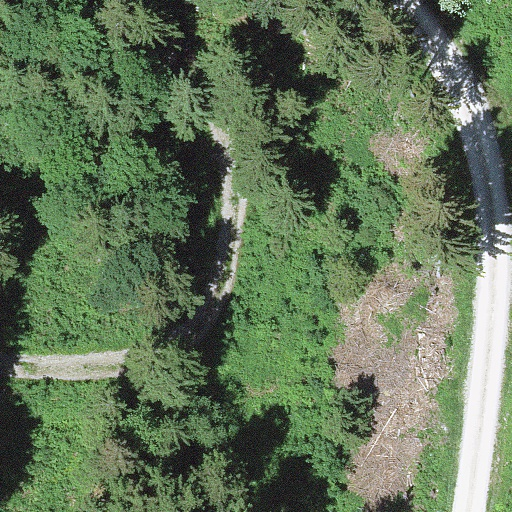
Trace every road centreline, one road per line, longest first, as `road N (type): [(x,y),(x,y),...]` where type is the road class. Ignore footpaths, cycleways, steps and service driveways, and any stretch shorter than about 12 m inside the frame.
road 1 (track): [(0,372),(162,370),(207,325),(233,250),(232,185),(206,90),(148,0)]
road 2 (unclassified): [(359,0),(405,57),(459,158),(471,418),(460,511)]
